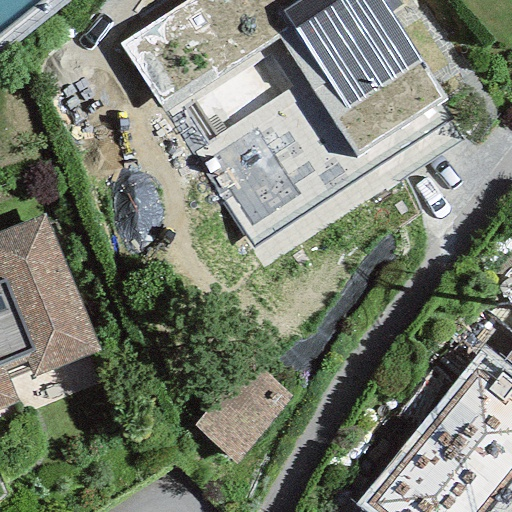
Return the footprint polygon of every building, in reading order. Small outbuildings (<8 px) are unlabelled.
[(282,12),(300,0),(187,0),(119,45),(163,111),(277,36),(292,27),(282,12)] [(444,97),(379,0),(300,0),(282,12),(292,27),(277,36),(356,161),(444,97)] [(0,233),(0,411),(19,403),(9,378),(28,370),(32,380),(101,353),(45,215),(0,233)] [(511,345),(499,360),(485,346),(357,505),(363,511),(498,511),(511,496),(511,345)] [(197,435),(239,473),(296,412),(254,373),(197,435)]
